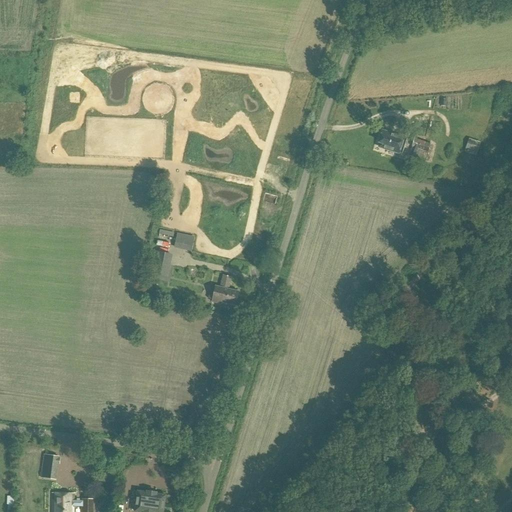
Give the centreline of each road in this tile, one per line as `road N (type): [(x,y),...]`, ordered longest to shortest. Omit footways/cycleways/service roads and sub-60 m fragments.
road 1 (unclassified): [(218,459),(373,0)]
road 2 (unclassified): [(218,459),(0,427)]
